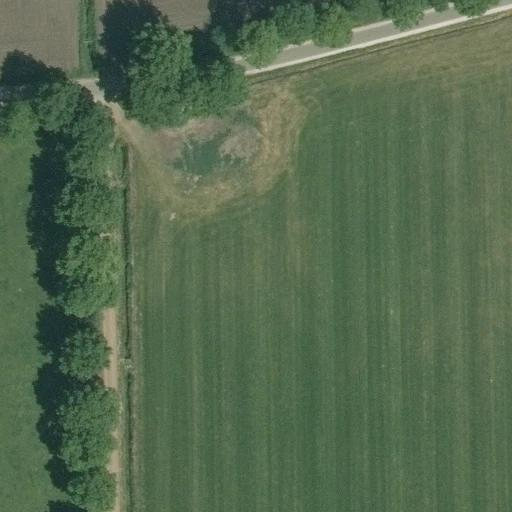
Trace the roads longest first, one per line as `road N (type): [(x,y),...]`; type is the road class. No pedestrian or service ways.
road 1 (unclassified): [(0,95),(273,66),(511,3)]
road 2 (track): [(113,511),(103,89)]
